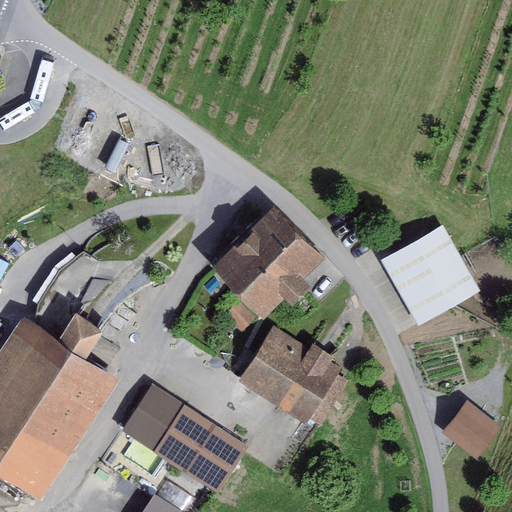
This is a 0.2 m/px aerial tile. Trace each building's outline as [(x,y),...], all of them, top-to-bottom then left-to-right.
[(299,278),(318,259),(275,215),(220,269),(263,313),(284,293),(289,298),(305,283),(299,278)] [(433,227),(382,252),(415,319),(466,294),(433,227)] [(0,367),(0,464),(38,489),(107,383),(78,364),(95,339),(72,325),(56,350),(24,330),(0,367)] [(336,371),(276,334),(249,379),(308,415),(336,371)] [(212,493),(240,449),(155,395),(127,439),(212,493)] [(478,458),(503,426),(468,398),(443,430),(478,458)] [(140,511),(185,511),(152,492),(140,511)]
